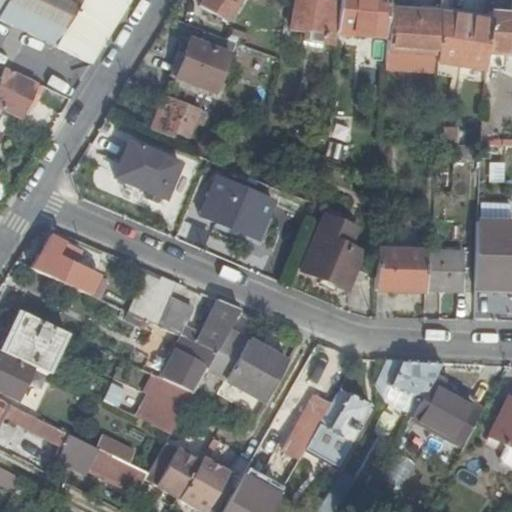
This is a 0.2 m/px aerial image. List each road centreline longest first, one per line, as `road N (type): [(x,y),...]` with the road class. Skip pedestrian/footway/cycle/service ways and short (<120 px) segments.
road 1 (residential): [(35,197),(328,331),(376,342),(511,349)]
road 2 (residential): [(35,197),(161,0)]
